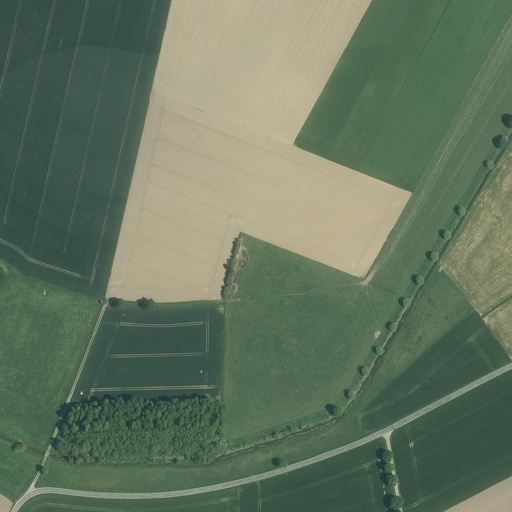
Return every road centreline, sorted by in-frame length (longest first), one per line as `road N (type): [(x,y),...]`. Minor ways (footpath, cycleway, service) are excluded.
road 1 (tertiary): [(14,511),(25,497),(46,490),(165,495),(275,472),(386,431),(511,366)]
road 2 (track): [(77,380),(105,303),(223,300)]
road 3 (track): [(77,380),(28,495)]
